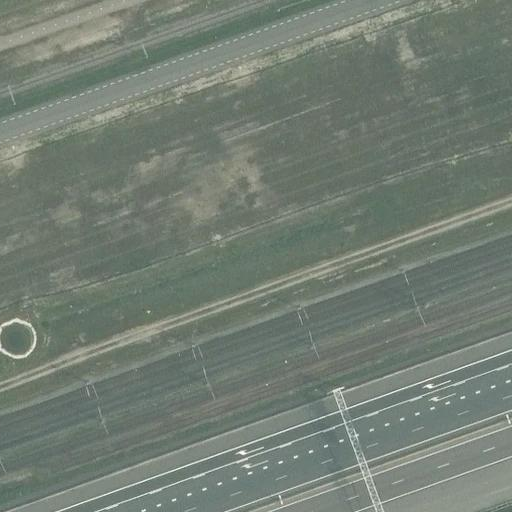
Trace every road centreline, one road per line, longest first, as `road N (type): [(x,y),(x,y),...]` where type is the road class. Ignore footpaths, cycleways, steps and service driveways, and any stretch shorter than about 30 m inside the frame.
road 1 (unclassified): [(380,0),(0,134)]
road 2 (trunk): [(511,395),(181,511)]
road 3 (trunk): [(313,511),(511,441)]
